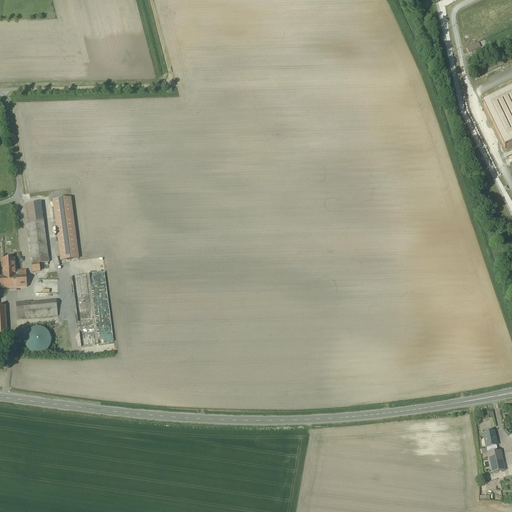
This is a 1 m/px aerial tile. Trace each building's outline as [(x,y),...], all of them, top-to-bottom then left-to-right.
[(478,43),(466,49),(468,53),(480,47),(478,43)] [(483,52),(474,57),(475,60),(485,56),(483,52)] [(511,95),(489,107),(496,122),(495,123),(497,127),(499,126),(506,141),(511,138),(511,95)] [(71,199),(53,201),(61,261),(78,259),(71,199)] [(41,203),(26,205),(28,224),(44,222),(41,203)] [(44,222),(28,224),(34,265),(49,262),(44,222)] [(15,259),(3,259),(4,277),(16,276),(15,259)] [(45,264),(32,265),(33,272),(40,271),(40,270),(45,269),(45,264)] [(16,276),(4,277),(0,276),(0,288),(27,287),(26,270),(18,271),(19,276),(16,276)] [(47,273),(38,274),(38,285),(35,285),(35,294),(44,294),(44,296),(50,296),(50,294),(46,294),(47,277),(49,277),(49,275),(47,275),(47,273)] [(56,301),(31,303),(31,301),(21,302),(22,308),(24,307),(26,319),(58,316),(56,301)] [(21,302),(16,303),(18,320),(26,319),(24,307),(22,308),(21,302)] [(107,337),(111,336),(109,326),(97,327),(98,341),(107,340),(107,337)] [(23,329),(25,353),(48,351),(46,327),(23,329)] [(494,432),(483,434),(486,448),(497,445),(494,432)] [(501,454),(488,457),(492,474),(504,471),(501,454)]
